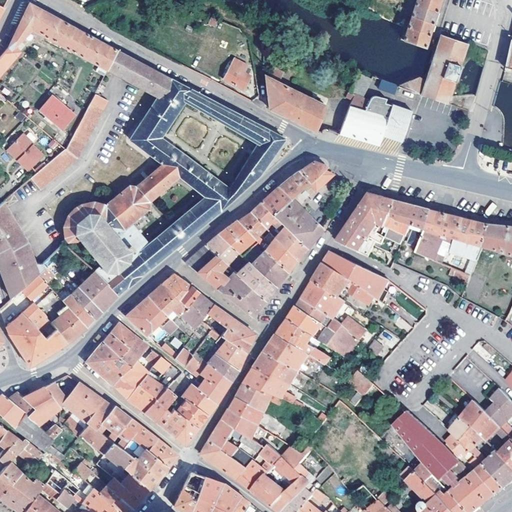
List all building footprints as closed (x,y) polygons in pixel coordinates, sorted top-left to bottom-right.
[(416,0),(415,4),(437,11),(440,3),(440,0),(416,0)] [(108,69),(117,51),(101,42),(75,28),(48,14),(29,4),(10,46),(13,49),(33,30),(43,35),(108,69)] [(439,12),(437,11),(415,4),(411,15),(433,23),(435,23),(437,18),(439,12)] [(408,26),(429,34),(430,30),(433,23),(411,15),(410,20),(408,26)] [(217,18),(211,16),(207,23),(214,26),(217,18)] [(403,39),(424,47),(426,41),(429,34),(408,26),(403,39)] [(0,57),(0,74),(18,54),(32,39),(36,38),(40,39),(43,35),(33,30),(13,49),(10,46),(0,57)] [(450,95),(467,43),(440,34),(436,45),(435,48),(424,82),(417,78),(398,84),(398,87),(447,103),(450,95)] [(152,241),(137,223),(123,235),(134,249),(134,256),(146,271),(149,268),(150,269),(230,201),(254,179),(260,174),(285,139),(117,51),(108,69),(158,96),(131,138),(164,161),(137,185),(151,199),(182,173),(209,192),(152,241)] [(244,89),(250,77),(244,74),(247,68),(234,61),(224,79),(244,89)] [(315,131),(324,105),(278,82),(282,72),(272,67),(267,76),(265,75),(270,108),(302,124),(315,131)] [(244,74),(250,77),(253,71),(247,68),(244,74)] [(382,134),(392,104),(386,102),(387,97),(376,95),(373,96),(369,97),(367,100),(361,97),(370,79),(359,73),(344,104),(334,132),(379,145),(382,134)] [(378,89),(394,95),(398,85),(382,79),(378,89)] [(72,138),(86,145),(108,100),(95,93),(87,108),(72,138)] [(53,96),(40,110),(62,129),(75,115),(53,96)] [(392,104),(382,134),(403,141),(412,110),(392,104)] [(22,157),(19,160),(31,170),(45,154),(35,145),(36,144),(24,132),(10,147),(22,157)] [(79,158),(86,145),(72,138),(67,149),(33,177),(42,189),(79,158)] [(8,149),(19,160),(22,157),(10,147),(8,149)] [(299,170),(311,180),(324,169),(327,167),(319,163),(315,161),(299,170)] [(333,174),(324,169),(310,183),(317,189),(326,180),(333,174)] [(292,198),(311,180),(299,170),(290,178),(278,187),(291,199),(292,198)] [(118,239),(123,235),(120,232),(134,220),(151,205),(151,199),(137,185),(136,184),(130,184),(115,196),(106,204),(99,200),(92,203),(86,207),(83,204),(77,207),(72,211),(68,216),(71,220),(65,225),(65,227),(64,228),(65,236),(66,238),(68,241),(78,243),(80,241),(96,259),(93,261),(94,263),(97,261),(103,268),(96,274),(118,294),(127,286),(128,287),(130,285),(129,284),(139,276),(140,277),(142,276),(141,275),(142,274),(130,259),(130,254),(118,239)] [(262,201),(274,215),(291,199),(278,187),(270,194),(262,201)] [(110,191),(99,200),(106,204),(115,196),(110,191)] [(375,223),(384,226),(396,201),(385,198),(371,194),(346,231),(339,241),(367,255),(373,239),(380,242),(383,236),(372,231),(375,223)] [(323,229),(292,198),(291,199),(274,215),(277,218),(285,227),(308,248),(323,229)] [(277,218),(274,215),(262,201),(256,207),(250,212),(265,228),(269,225),(272,222),(277,218)] [(386,227),(400,233),(401,232),(393,228),(396,223),(399,225),(408,204),(404,203),(396,201),(384,226),(386,227)] [(0,269),(11,298),(21,289),(37,275),(46,267),(45,266),(35,265),(26,241),(3,202),(0,204),(0,269)] [(406,242),(417,247),(432,210),(408,204),(399,225),(396,223),(393,228),(401,232),(400,233),(404,234),(407,227),(412,229),(406,242)] [(476,259),(482,246),(491,226),(462,218),(432,210),(417,247),(415,252),(432,259),(440,240),(443,234),(446,235),(448,231),(456,236),(452,245),(451,248),(472,257),(476,259)] [(258,234),(265,228),(250,212),(244,217),(238,221),(254,237),(258,241),(260,244),(263,240),(258,234)] [(281,232),(285,227),(277,218),(272,222),(281,232)] [(243,248),(254,237),(238,221),(237,219),(229,226),(219,234),(238,251),(243,248)] [(120,232),(123,235),(137,223),(134,220),(120,232)] [(511,258),(511,227),(491,226),(482,246),(511,258)] [(304,253),(308,248),(285,227),(281,232),(276,238),(298,260),(304,253)] [(396,241),(400,233),(386,227),(383,235),(396,241)] [(440,240),(452,245),(456,236),(448,231),(446,235),(443,234),(440,240)] [(242,254),(238,251),(219,234),(206,244),(227,264),(234,255),(244,264),(236,273),(266,300),(272,292),(276,287),(252,264),(242,254)] [(134,249),(123,235),(118,239),(130,254),(130,259),(142,274),(146,271),(134,256),(134,249)] [(294,264),(298,260),(276,238),(269,245),(267,243),(263,247),(265,249),(288,272),(294,264)] [(60,269),(64,273),(67,269),(65,267),(76,255),(63,243),(49,258),(60,269)] [(217,275),(227,264),(206,244),(185,262),(220,290),(253,316),(261,306),(266,300),(236,273),(235,271),(226,282),(217,275)] [(284,277),(288,272),(265,249),(252,264),(276,287),(284,277)] [(328,258),(324,264),(374,296),(377,298),(382,289),(387,279),(383,276),(332,252),(328,258)] [(466,274),(470,275),(476,259),(472,257),(465,273),(466,274)] [(46,267),(54,275),(60,269),(49,258),(43,264),(45,266),(46,267)] [(371,302),(374,296),(324,264),(319,272),(313,281),(338,298),(345,286),(349,288),(350,293),(372,306),(374,304),(371,302)] [(37,275),(47,285),(48,284),(47,282),(54,275),(46,267),(37,275)] [(452,274),(464,279),(466,274),(465,273),(454,269),(452,274)] [(110,302),(118,294),(96,274),(94,272),(78,287),(101,311),(110,302)] [(162,285),(178,300),(191,286),(183,280),(174,273),(162,285)] [(31,301),(47,285),(37,275),(21,289),(31,301)] [(345,302),(338,298),(313,281),(308,290),(302,299),(334,319),(345,302)] [(186,308),(178,300),(162,285),(156,289),(149,296),(165,315),(166,316),(171,310),(174,312),(179,316),(180,314),(186,308)] [(178,300),(186,308),(199,293),(194,289),(191,286),(178,300)] [(98,314),(101,311),(78,287),(71,294),(94,317),(98,314)] [(387,293),(382,289),(377,298),(382,302),(387,293)] [(202,319),(207,313),(213,304),(207,299),(199,293),(186,308),(180,314),(190,323),(199,330),(202,333),(207,337),(209,338),(215,329),(210,325),(202,319)] [(91,322),(94,317),(71,294),(62,302),(66,306),(87,326),(91,322)] [(168,318),(166,316),(165,315),(149,296),(138,305),(126,316),(147,334),(158,324),(171,335),(179,327),(174,323),(168,318)] [(341,323),(334,319),(302,299),(299,304),(297,307),(323,323),(329,327),(337,332),(328,345),(345,356),(360,340),(359,340),(342,324),(341,323)] [(6,326),(9,334),(29,366),(47,355),(66,343),(52,326),(35,306),(33,304),(6,326)] [(227,327),(250,344),(252,338),(254,334),(213,304),(207,313),(215,319),(227,327)] [(52,326),(66,343),(75,338),(80,335),(87,326),(66,306),(57,315),(60,318),(52,326)] [(315,336),(323,323),(297,307),(293,312),(289,319),(314,335),(315,336)] [(210,325),(215,319),(207,313),(202,319),(210,325)] [(321,361),(327,364),(331,358),(309,343),(312,338),(314,335),(289,319),(284,326),(278,334),(317,358),(321,361)] [(342,324),(359,340),(366,332),(346,319),(342,324)] [(133,363),(135,361),(148,346),(119,323),(115,327),(111,332),(127,347),(119,356),(130,366),(133,363)] [(192,338),(199,330),(190,323),(185,333),(192,338)] [(153,334),(158,339),(165,332),(160,327),(153,334)] [(248,347),(250,344),(227,327),(221,334),(226,337),(246,352),(248,347)] [(321,340),(328,345),(337,332),(329,327),(321,340)] [(215,343),(217,340),(221,334),(215,329),(209,338),(215,343)] [(103,342),(119,356),(127,347),(111,332),(106,338),(103,342)] [(187,353),(191,357),(207,337),(202,333),(187,353)] [(217,340),(222,344),(226,337),(221,334),(217,340)] [(315,361),(317,358),(278,334),(272,343),(266,352),(299,372),(307,359),(314,363),(315,361)] [(178,349),(182,342),(174,337),(169,344),(178,349)] [(215,354),(238,369),(241,364),(244,357),(246,352),(226,337),(222,344),(215,354)] [(369,349),(377,355),(384,347),(376,340),(369,349)] [(175,358),(178,354),(163,341),(159,345),(175,358)] [(112,385),(127,370),(130,366),(119,356),(103,342),(96,351),(87,361),(112,385)] [(478,344),(473,348),(485,360),(490,356),(478,344)] [(175,358),(184,366),(191,357),(187,353),(182,349),(178,354),(175,358)] [(149,371),(154,366),(161,356),(153,350),(141,364),(149,371)] [(295,378),(299,372),(266,352),(262,359),(256,367),(291,385),(294,381),(296,382),(298,380),(295,378)] [(235,375),(238,369),(215,354),(208,365),(231,381),(235,375)] [(154,366),(163,373),(171,364),(161,356),(154,366)] [(184,366),(192,373),(199,363),(191,357),(184,366)] [(198,378),(201,375),(208,365),(201,360),(199,363),(192,373),(198,378)] [(140,408),(144,411),(165,388),(167,390),(182,373),(171,364),(163,373),(163,374),(166,376),(160,385),(156,382),(137,406),(140,408)] [(227,388),(231,381),(208,365),(201,375),(205,379),(200,386),(197,389),(217,404),(227,388)] [(287,392),(291,385),(256,367),(252,374),(246,383),(275,395),(293,404),(304,409),(305,405),(296,400),(297,397),(287,392)] [(119,391),(127,398),(141,381),(127,370),(112,385),(119,391)] [(355,405),(364,396),(375,384),(368,378),(359,370),(349,380),(360,390),(353,398),(347,392),(343,395),(355,405)] [(132,402),(137,406),(156,382),(147,374),(141,381),(127,398),(132,402)] [(53,381),(44,386),(59,406),(62,402),(86,422),(82,428),(70,416),(67,420),(61,415),(62,418),(79,437),(81,433),(89,423),(97,429),(102,423),(114,407),(97,395),(79,382),(70,393),(65,398),(60,391),(53,381)] [(272,402),(275,395),(246,383),(242,388),(237,397),(266,413),(272,402)] [(187,400),(207,416),(212,410),(217,404),(197,389),(192,385),(183,397),(187,400)] [(31,415),(39,424),(59,406),(44,386),(35,390),(23,395),(37,408),(31,415)] [(150,416),(156,421),(167,408),(176,397),(167,390),(165,388),(144,411),(150,416)] [(495,403),(486,412),(506,433),(511,427),(506,421),(511,414),(511,402),(501,389),(491,399),(495,403)] [(48,432),(39,424),(31,415),(37,408),(23,395),(18,391),(7,398),(3,393),(0,395),(0,413),(13,424),(47,449),(48,447),(52,443),(56,438),(54,437),(48,432)] [(290,410),(293,404),(275,395),(272,402),(290,410)] [(261,421),(266,413),(237,397),(234,404),(231,408),(258,426),(261,421)] [(204,420),(207,416),(187,400),(177,412),(188,420),(198,428),(204,420)] [(511,439),(506,433),(486,412),(475,401),(460,417),(484,438),(487,440),(497,431),(511,445),(502,455),(511,464),(511,439)] [(117,435),(118,433),(131,417),(122,410),(115,405),(114,407),(102,423),(117,435)] [(165,429),(175,437),(188,420),(177,412),(173,408),(171,412),(167,408),(156,421),(165,429)] [(260,427),(258,426),(231,408),(227,416),(224,421),(235,428),(244,434),(251,439),(260,427)] [(435,475),(440,480),(461,460),(443,441),(413,415),(408,410),(405,412),(392,424),(399,432),(425,463),(435,475)] [(475,447),(484,438),(460,417),(454,412),(445,424),(454,433),(472,449),(489,463),(507,489),(511,485),(511,464),(502,455),(500,453),(495,456),(490,460),(475,447)] [(318,419),(322,423),(328,416),(323,413),(318,419)] [(145,448),(148,450),(157,438),(146,429),(135,420),(131,417),(118,433),(128,442),(132,437),(145,448)] [(291,447),(292,447),(301,437),(273,418),(270,422),(276,426),(274,429),(277,431),(274,437),(291,447)] [(302,437),(307,442),(322,423),(318,419),(317,418),(302,437)] [(198,428),(188,420),(175,437),(179,440),(185,445),(198,428)] [(48,432),(54,437),(63,427),(61,425),(62,424),(60,422),(59,424),(56,421),(48,432)] [(214,436),(211,442),(231,456),(237,449),(227,442),(232,434),(235,428),(224,421),(214,436)] [(271,434),(274,429),(261,421),(258,426),(260,427),(271,434)] [(81,433),(89,440),(97,429),(89,423),(81,433)] [(395,436),(399,432),(392,424),(388,429),(395,436)] [(4,441),(11,446),(18,436),(8,428),(1,438),(4,441)] [(240,440),(244,434),(235,428),(232,434),(240,440)] [(89,440),(104,452),(112,441),(97,429),(89,440)] [(467,452),(472,449),(454,433),(448,440),(462,456),(464,454),(467,452)] [(259,454),(264,449),(251,439),(244,434),(240,440),(242,442),(259,454)] [(24,441),(18,436),(11,446),(2,458),(5,460),(10,463),(15,458),(22,450),(33,460),(36,463),(42,456),(45,453),(44,452),(27,439),(24,441)] [(142,452),(145,448),(132,437),(128,442),(142,452)] [(309,452),(312,448),(307,442),(302,437),(301,437),(292,447),(306,456),(309,452)] [(148,450),(168,466),(172,460),(177,455),(157,438),(148,450)] [(122,468),(123,467),(133,455),(123,448),(123,449),(112,441),(104,452),(122,468)] [(253,461),(237,449),(231,456),(211,442),(206,449),(204,452),(204,455),(238,479),(253,461)] [(65,455),(52,443),(48,447),(55,453),(62,459),(65,455)] [(272,468),(283,458),(269,447),(266,451),(264,449),(259,454),(271,464),(269,466),(272,468)] [(283,458),(295,468),(306,456),(292,447),(291,447),(283,458)] [(128,471),(149,488),(159,476),(168,466),(148,450),(145,448),(142,452),(137,458),(133,455),(123,467),(128,471)] [(317,460),(320,457),(312,448),(309,452),(317,460)] [(500,494),(507,489),(489,463),(472,449),(467,452),(476,460),(482,465),(477,468),(498,495),(500,494)] [(295,468),(302,475),(317,460),(309,452),(306,456),(295,468)] [(473,462),(476,460),(467,452),(464,454),(466,455),(473,462)] [(70,474),(74,469),(62,459),(55,453),(51,457),(70,474)] [(44,470),(49,474),(51,470),(49,469),(52,464),(42,456),(36,463),(44,470)] [(71,461),(76,466),(80,462),(75,457),(71,461)] [(0,494),(3,497),(25,470),(15,458),(10,463),(0,474),(0,494)] [(80,462),(86,467),(89,462),(84,458),(80,462)] [(295,483),(302,475),(295,468),(283,458),(272,468),(275,470),(279,467),(295,483)] [(141,498),(149,488),(128,471),(123,477),(100,459),(97,463),(108,474),(106,476),(111,480),(106,485),(133,508),(141,498)] [(474,511),(485,505),(498,495),(477,468),(470,473),(466,468),(467,466),(461,460),(440,480),(451,492),(469,511),(474,511)] [(251,490),(266,475),(268,473),(253,461),(238,479),(244,484),(251,490)] [(92,472),(86,467),(80,462),(76,466),(74,469),(92,485),(96,480),(98,482),(101,479),(97,476),(92,472)] [(431,479),(435,475),(425,463),(421,467),(419,465),(417,466),(414,463),(411,466),(454,511),(469,511),(451,492),(447,496),(431,479)] [(454,511),(411,466),(402,475),(424,498),(425,497),(431,505),(428,507),(425,505),(422,505),(420,506),(419,508),(419,511),(420,511),(399,511),(389,500),(391,498),(385,491),(377,498),(364,483),(352,494),(360,505),(366,511),(365,511),(454,511)] [(320,482),(333,473),(329,467),(316,476),(320,482)] [(65,488),(73,495),(79,489),(56,468),(50,475),(65,488)] [(92,472),(97,476),(100,472),(95,468),(92,472)] [(11,504),(19,511),(25,511),(39,493),(42,487),(50,475),(49,474),(44,470),(42,473),(45,475),(42,479),(38,476),(34,481),(25,470),(3,497),(11,504)] [(174,506),(185,511),(190,511),(205,476),(191,471),(182,489),(174,506)] [(57,498),(65,488),(50,475),(42,487),(55,499),(57,498)] [(263,499),(272,506),(287,491),(266,475),(251,490),(263,499)] [(311,484),(302,475),(295,483),(287,491),(272,506),(276,509),(279,511),(282,511),(306,489),(309,486),(311,484)] [(208,511),(223,483),(205,476),(190,511),(208,511)] [(228,511),(240,495),(223,483),(208,511),(228,511)] [(129,511),(130,511),(133,508),(106,485),(99,492),(122,511),(129,511)] [(66,506),(72,500),(75,497),(73,495),(65,488),(57,498),(66,506)] [(91,511),(122,511),(99,492),(95,488),(82,503),(91,511)] [(297,511),(309,501),(314,495),(306,489),(282,511),(297,511)] [(324,500),(328,497),(319,490),(314,495),(324,504),(326,502),(324,500)] [(61,511),(52,503),(39,493),(25,511),(61,511)] [(241,511),(249,501),(240,495),(228,511),(241,511)] [(82,503),(75,497),(72,500),(79,506),(82,503)] [(320,511),(309,501),(297,511),(320,511)] [(91,511),(82,503),(79,506),(83,509),(80,511),(91,511)]
